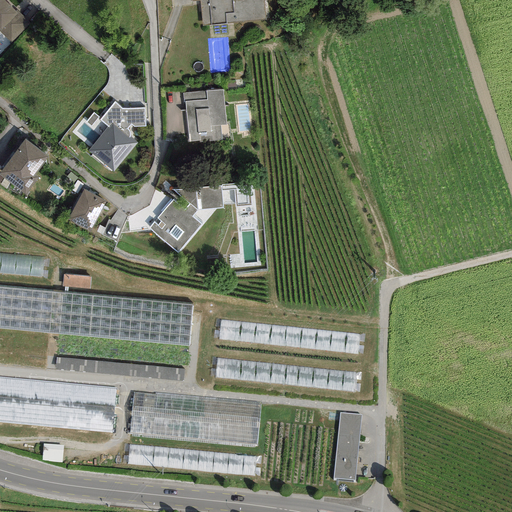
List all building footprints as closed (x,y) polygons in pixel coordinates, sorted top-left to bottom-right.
[(0,0),(0,27),(0,28),(16,11),(4,0),(0,0)] [(191,0),(192,1),(199,0),(200,0),(202,23),(265,18),(263,0),(191,0)] [(222,89),(183,94),(188,142),(221,138),(220,122),(226,121),(222,89)] [(121,108),(114,102),(100,120),(107,126),(108,127),(112,122),(124,131),(131,123),(133,126),(145,126),(145,108),(121,108)] [(124,131),(112,122),(108,127),(107,126),(89,150),(114,170),(136,141),(124,131)] [(49,156),(25,138),(0,171),(0,175),(24,194),(37,176),(35,175),(49,156)] [(222,185),(174,190),(189,203),(197,209),(223,207),(222,185)] [(106,202),(84,189),(66,220),(88,232),(106,202)] [(173,199),(149,228),(177,252),(202,223),(193,215),(197,209),(189,203),(184,209),(173,199)] [(42,260),(0,255),(0,276),(40,280),(42,260)] [(90,277),(63,274),(61,286),(88,289),(90,277)] [(191,304),(0,286),(0,327),(188,345),(191,304)] [(359,336),(220,323),(218,342),(357,356),(359,336)] [(184,366),(57,355),(55,367),(183,379),(184,366)] [(359,374),(216,360),(215,379),(357,393),(359,374)] [(114,391),(0,380),(0,422),(110,433),(114,391)] [(258,407),(140,396),(137,435),(254,445),(258,407)] [(361,416),(339,413),(332,479),(355,482),(361,416)] [(254,456),(132,444),(130,465),(252,477),(254,456)] [(61,447),(42,446),(41,461),(61,462),(61,447)]
